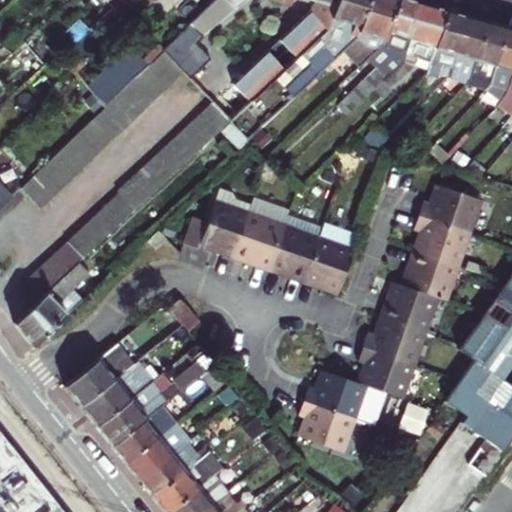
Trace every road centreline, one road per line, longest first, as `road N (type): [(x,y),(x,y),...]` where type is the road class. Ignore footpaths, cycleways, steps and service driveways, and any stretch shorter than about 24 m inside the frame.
road 1 (residential): [(23,386),(94,335),(151,277),(189,279),(339,322),(391,181)]
road 2 (residential): [(23,386),(120,511)]
